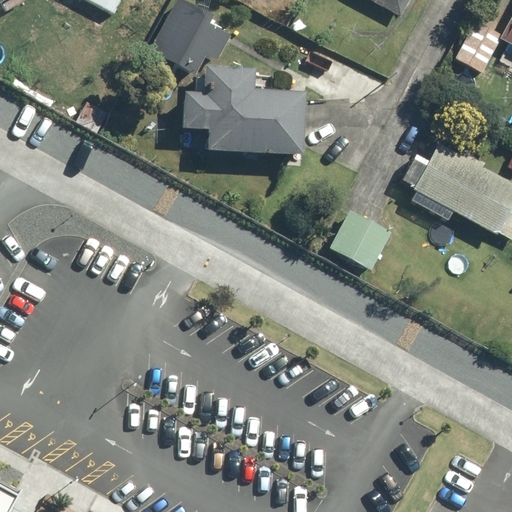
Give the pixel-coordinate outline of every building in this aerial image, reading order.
[(77,0),(109,20),(121,0),(77,0)] [(353,0),(397,23),(408,0),(353,0)] [(213,22),(173,2),(145,57),(190,81),(201,61),(213,68),(227,41),(208,31),(213,22)] [(511,12),(500,36),(496,44),(511,51),(511,12)] [(460,43),(449,64),(459,69),(446,96),(466,106),(496,44),(500,36),(480,26),(469,47),(460,43)] [(249,78),(196,74),(194,101),(176,99),(173,139),(200,141),(198,158),(297,165),(301,102),(248,98),(249,78)] [(107,120),(85,106),(72,126),(94,141),(107,120)] [(490,238),(492,235),(510,244),(511,241),(511,210),(506,208),(511,197),(511,188),(479,171),(482,165),(434,139),(405,193),(411,196),(406,204),(442,224),(447,215),(490,238)] [(387,241),(343,215),(323,250),(367,276),(387,241)] [(386,248),(377,264),(400,277),(409,261),(386,248)]
